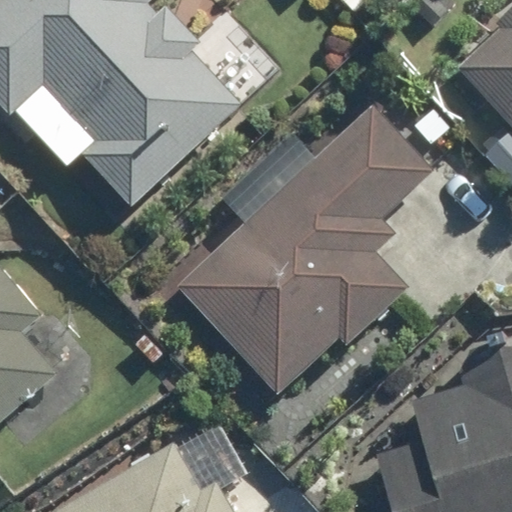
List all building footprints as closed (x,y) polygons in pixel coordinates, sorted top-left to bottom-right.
[(5,0),(0,5),(0,93),(21,116),(53,86),(155,193),(249,107),(166,17),(155,5),(160,0),(5,0)] [(345,0),(359,14),(374,0),(345,0)] [(445,0),(426,0),(414,14),(433,32),(454,9),(445,0)] [(511,29),(471,67),(511,112),(511,29)] [(420,125),(440,147),(459,132),(440,109),(420,125)] [(394,241),(381,228),(432,180),(371,114),(180,292),(279,399),(336,347),(343,356),(408,296),(374,262),(394,241)] [(1,264),(0,265),(0,431),(66,375),(31,333),(48,318),(1,264)] [(511,511),(511,343),(485,351),(474,373),(478,383),(424,400),(436,440),(387,456),(403,511),(511,511)] [(243,511),(228,484),(210,494),(183,448),(72,511),(243,511)]
